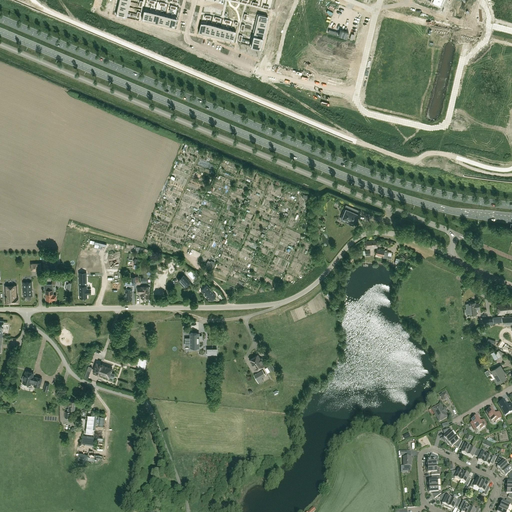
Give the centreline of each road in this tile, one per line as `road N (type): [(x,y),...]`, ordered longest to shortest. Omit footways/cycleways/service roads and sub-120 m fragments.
road 1 (primary): [(0,31),(383,191),(511,219)]
road 2 (primary): [(511,205),(370,173),(0,18)]
road 3 (residential): [(0,44),(455,234),(447,255)]
road 4 (residential): [(25,309),(277,303),(306,290),(357,238),(376,232),(447,255)]
road 5 (residential): [(194,0),(191,42),(257,70),(355,94),(375,10)]
road 6 (residential): [(188,511),(148,404),(71,373),(25,309)]
road 7 (residential): [(484,511),(494,480),(431,449),(419,458),(426,505)]
